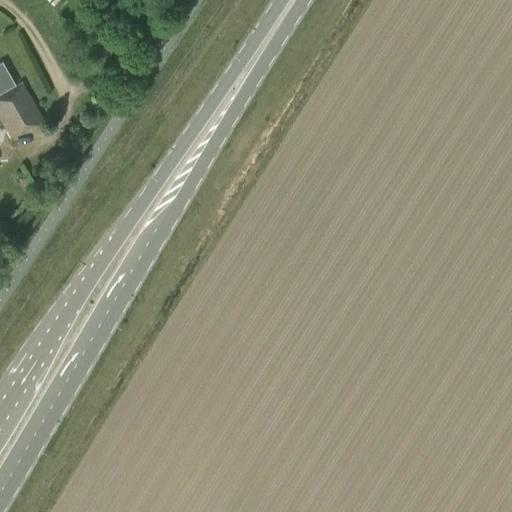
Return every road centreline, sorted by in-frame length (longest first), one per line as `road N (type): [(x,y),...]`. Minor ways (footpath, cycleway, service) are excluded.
road 1 (primary): [(0,497),(234,89)]
road 2 (primary): [(234,89),(120,236),(0,419)]
